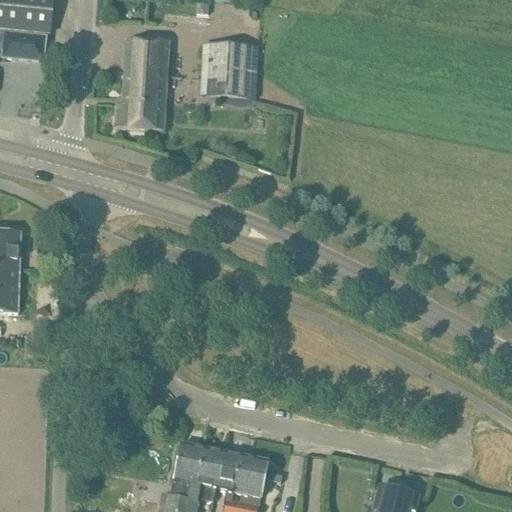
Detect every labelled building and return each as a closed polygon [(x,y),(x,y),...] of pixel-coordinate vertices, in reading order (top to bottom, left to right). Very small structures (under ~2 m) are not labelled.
[(49,37),(52,0),(0,0),(0,32),(40,36),(44,36),(49,37)] [(201,5),(199,17),(208,18),(210,7),(201,5)] [(0,51),(3,52),(2,60),(43,64),(45,40),(40,40),(40,36),(0,32),(0,51)] [(168,45),(126,43),(122,107),(116,107),(115,132),(163,134),(164,114),(168,45)] [(257,50),(204,47),(201,99),(220,100),(220,107),(254,108),(254,102),(255,102),(257,50)] [(0,235),(0,272),(19,273),(21,236),(0,235)] [(19,273),(0,272),(0,321),(3,322),(3,316),(18,317),(19,273)] [(127,440),(125,425),(106,428),(109,443),(127,440)] [(159,511),(186,511),(191,488),(195,489),(203,451),(181,447),(170,500),(162,498),(159,511)] [(218,484),(224,456),(203,451),(195,489),(191,488),(186,511),(197,511),(199,505),(212,508),(215,495),(209,494),(212,482),(218,484)] [(246,460),(224,456),(218,484),(212,482),(209,494),(215,495),(225,497),(223,505),(225,505),(223,511),(242,511),(243,509),(239,509),(230,507),(232,498),(233,498),(233,497),(237,478),(243,479),(246,460)] [(237,478),(233,497),(241,498),(240,509),(243,509),(242,511),(258,511),(264,484),(268,464),(246,460),(243,479),(237,478)] [(416,511),(419,500),(379,490),(373,511),(416,511)]
